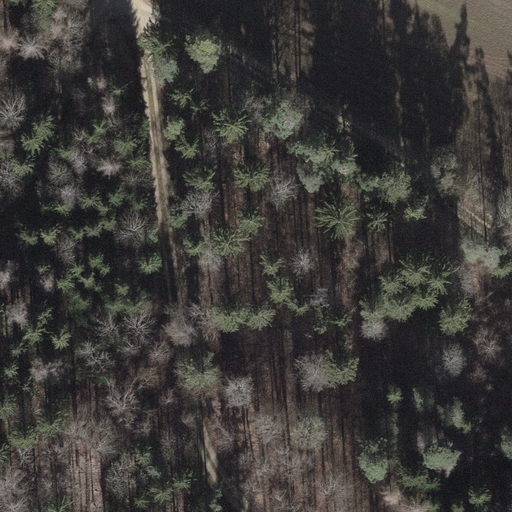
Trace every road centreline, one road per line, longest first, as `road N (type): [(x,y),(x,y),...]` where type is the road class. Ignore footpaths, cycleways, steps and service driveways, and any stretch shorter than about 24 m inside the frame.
road 1 (track): [(250,511),(196,436),(128,0)]
road 2 (track): [(169,0),(511,252)]
road 3 (track): [(109,0),(49,149),(0,186)]
